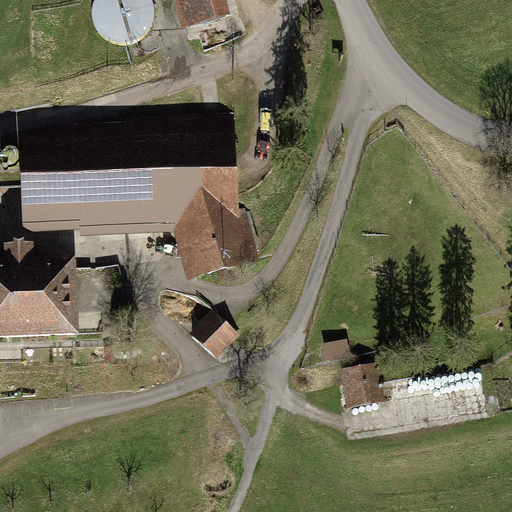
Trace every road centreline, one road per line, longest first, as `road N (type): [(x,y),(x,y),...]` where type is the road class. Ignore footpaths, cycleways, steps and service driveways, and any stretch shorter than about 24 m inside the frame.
road 1 (track): [(384,59),(228,511)]
road 2 (tertiary): [(353,0),(372,43),(412,87),(462,124),(511,140)]
